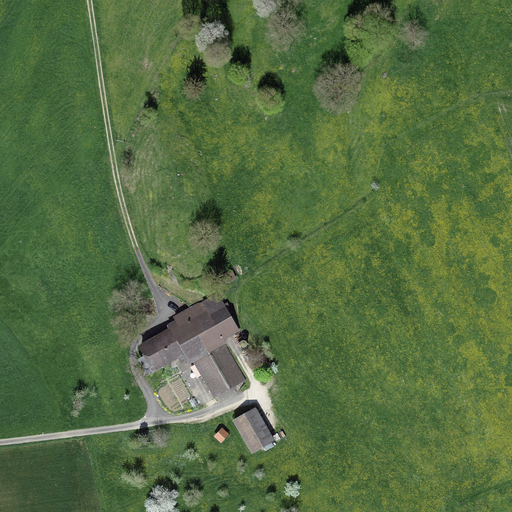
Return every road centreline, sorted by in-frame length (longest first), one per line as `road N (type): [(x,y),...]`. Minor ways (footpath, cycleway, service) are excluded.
road 1 (track): [(85,0),(154,291),(154,317),(123,355),(159,421)]
road 2 (unclassified): [(159,421),(0,442)]
